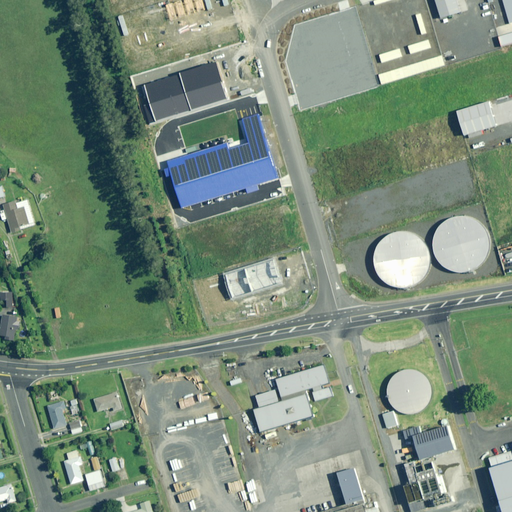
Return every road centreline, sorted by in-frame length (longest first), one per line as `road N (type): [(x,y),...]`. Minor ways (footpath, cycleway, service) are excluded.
road 1 (residential): [(340,319),(265,53),(272,22),(300,0)]
road 2 (unclassified): [(10,367),(56,370),(340,319)]
road 3 (unclassified): [(340,319),(511,293)]
road 4 (residential): [(10,367),(50,511)]
